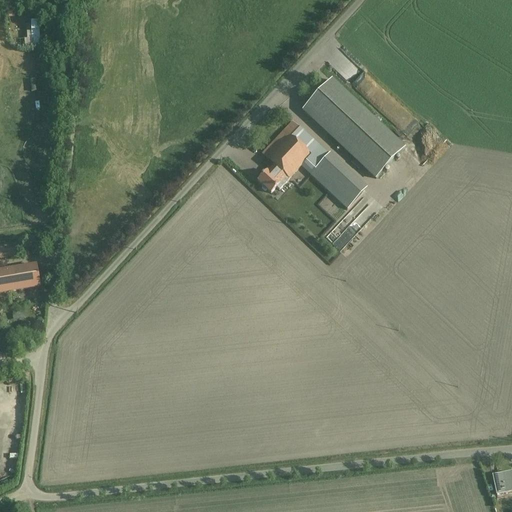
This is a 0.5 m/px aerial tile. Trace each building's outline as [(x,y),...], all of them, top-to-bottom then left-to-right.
[(405,150),(331,81),(303,111),(377,180),(405,150)] [(384,109),(395,97),(390,93),(379,105),(384,109)] [(271,195),(277,189),(280,192),(290,180),(289,180),(302,166),(319,148),(292,123),(262,155),(274,166),(268,173),(267,172),(258,182),(263,187),(262,188),(262,189),(265,192),(266,192),(267,191),(271,195)] [(367,192),(319,148),(302,166),(351,210),(367,192)] [(349,256),(383,218),(375,211),(358,229),(351,223),(334,241),(340,247),(349,256)] [(34,256),(35,256),(33,244),(0,249),(0,259),(34,254),(34,256)] [(37,268),(0,273),(0,332),(1,333),(0,329),(0,294),(40,288),(37,268)] [(35,316),(21,317),(22,326),(36,325),(35,316)] [(498,496),(511,493),(511,472),(494,476),(498,496)]
